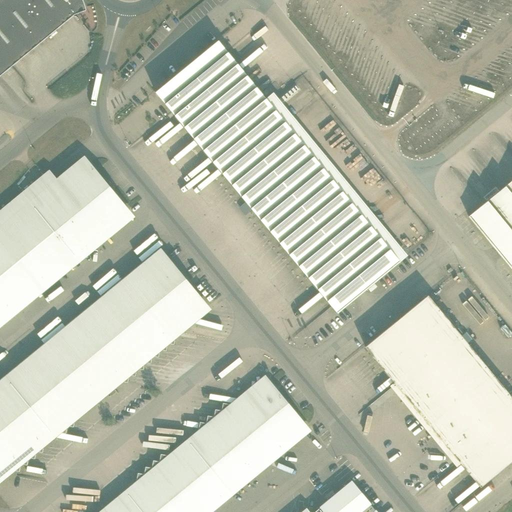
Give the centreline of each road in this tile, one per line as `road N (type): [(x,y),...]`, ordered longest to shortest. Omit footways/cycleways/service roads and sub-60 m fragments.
road 1 (unclassified): [(256,323),(29,511)]
road 2 (unclassified): [(260,0),(410,182)]
road 3 (unclassified): [(168,216),(0,354)]
road 4 (unclassified): [(298,373),(458,242)]
road 5 (unknown): [(382,147),(511,31)]
road 6 (unclassified): [(168,216),(256,323)]
road 7 (unclassified): [(98,104),(106,140),(168,216)]
road 8 (unclassified): [(410,182),(511,99)]
